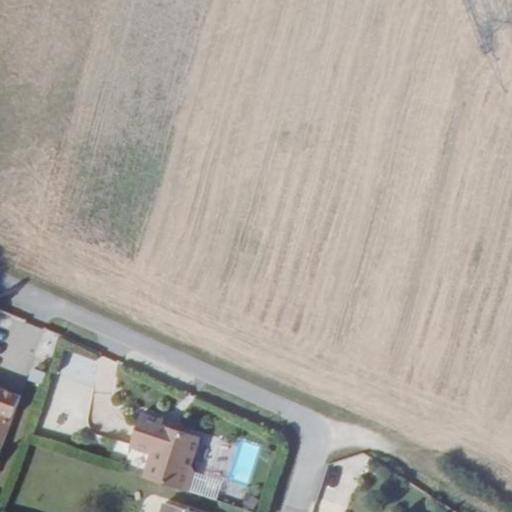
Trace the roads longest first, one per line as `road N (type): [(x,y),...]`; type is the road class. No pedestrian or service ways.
road 1 (residential): [(298,422),(0,284)]
road 2 (track): [(479,511),(419,472),(298,422)]
